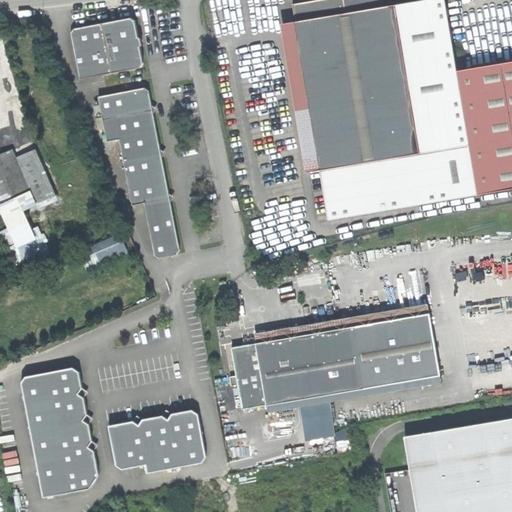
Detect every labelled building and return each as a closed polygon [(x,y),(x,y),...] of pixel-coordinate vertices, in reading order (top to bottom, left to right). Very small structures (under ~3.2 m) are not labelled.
[(309,0),(292,3),(295,20),(346,11),(343,0),(309,0)] [(443,0),(413,0),(394,3),(420,151),(319,168),(328,219),(477,194),(456,70),(443,0)] [(388,0),(343,0),(346,11),(389,4),(388,0)] [(295,20),(319,168),(420,151),(394,3),(389,4),(346,11),(295,20)] [(71,32),(80,79),(141,66),(144,61),(136,20),(131,17),(74,28),(71,32)] [(511,60),(456,70),(477,194),(511,188),(511,60)] [(145,87),(98,96),(107,141),(120,138),(133,205),(145,202),(155,254),(156,258),(159,257),(177,254),(181,253),(180,249),(171,201),(165,198),(169,194),(162,157),(156,154),(161,149),(154,113),(148,109),(152,105),(149,90),(145,87)] [(308,113),(306,99),(299,101),(301,115),(308,113)] [(98,103),(94,104),(100,126),(103,126),(98,103)] [(166,152),(161,149),(156,154),(162,157),(166,152)] [(12,150),(0,155),(0,203),(29,192),(12,150)] [(87,269),(129,253),(121,232),(79,248),(87,269)] [(430,313),(356,325),(366,387),(440,375),(430,313)] [(256,342),(266,403),(366,387),(356,325),(256,342)] [(241,407),(266,403),(256,342),(231,346),(236,375),(229,376),(231,384),(237,383),(241,407)] [(24,401),(79,393),(83,388),(79,370),(72,366),(25,376),(20,381),(24,401)] [(88,392),(83,388),(79,393),(84,397),(88,392)] [(30,429),(84,420),(88,414),(86,405),(84,397),(79,393),(24,401),(30,429)] [(133,420),(109,425),(116,465),(122,469),(146,464),(148,473),(202,462),(207,456),(199,413),(192,410),(172,414),(168,419),(163,415),(153,417),(143,419),(139,424),(133,420)] [(167,410),(163,415),(168,419),(172,414),(167,410)] [(93,418),(88,414),(84,420),(89,424),(93,418)] [(137,415),(133,420),(139,424),(143,419),(137,415)] [(511,511),(511,419),(406,437),(418,511),(511,511)] [(36,457),(89,447),(93,441),(89,424),(84,420),(30,429),(36,457)] [(98,445),(93,441),(89,447),(94,450),(98,445)] [(94,450),(89,447),(36,457),(43,496),(89,487),(99,474),(94,450)]
